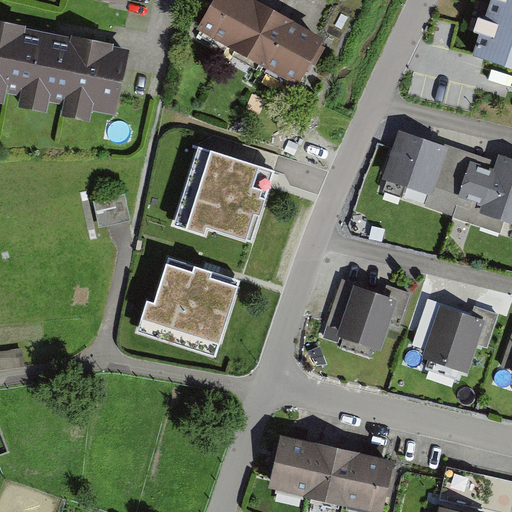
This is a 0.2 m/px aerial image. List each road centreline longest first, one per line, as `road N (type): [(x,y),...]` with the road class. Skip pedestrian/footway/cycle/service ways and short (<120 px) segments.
road 1 (residential): [(266,390),(316,236),(426,0)]
road 2 (residential): [(266,390),(117,363),(0,380)]
road 3 (residential): [(511,442),(266,390)]
road 4 (residential): [(221,511),(266,390)]
